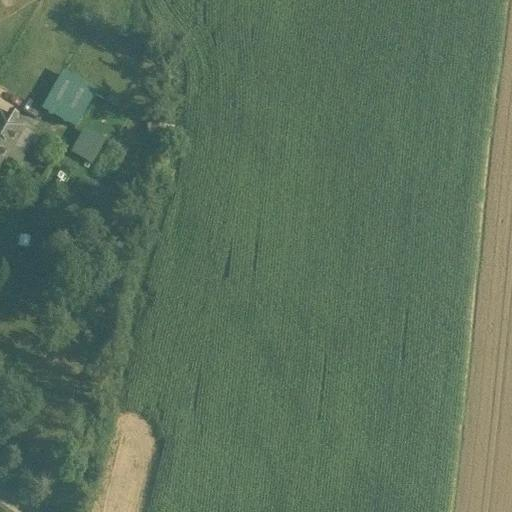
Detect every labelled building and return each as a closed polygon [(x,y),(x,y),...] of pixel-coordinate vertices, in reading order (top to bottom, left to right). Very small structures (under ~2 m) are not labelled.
[(77,129),(96,89),(62,73),(44,113),(77,129)] [(24,130),(0,115),(0,146),(11,153),(23,132),(24,130)] [(85,130),(73,151),(91,160),(102,139),(85,130)] [(33,138),(23,132),(11,153),(8,158),(18,164),(33,138)] [(0,146),(0,172),(8,158),(11,153),(0,146)]
